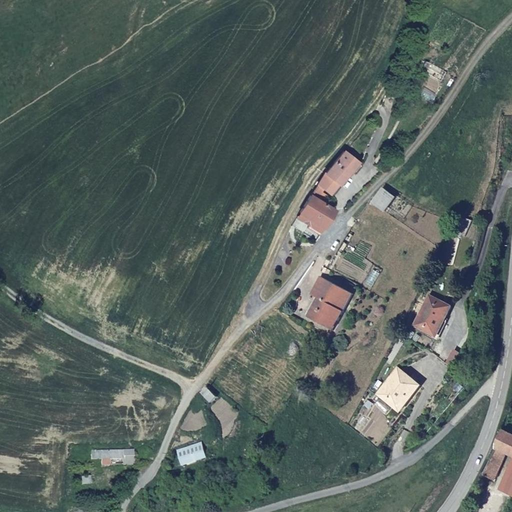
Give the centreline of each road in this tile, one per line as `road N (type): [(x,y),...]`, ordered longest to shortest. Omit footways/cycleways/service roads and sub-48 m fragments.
road 1 (unclassified): [(121,511),(154,473),(178,417),(238,333),(272,307),(427,135),(511,21)]
road 2 (unclassified): [(504,375),(404,463),(265,511)]
road 3 (track): [(193,394),(181,377),(56,323),(0,288)]
road 4 (secondary): [(504,375),(484,452),(451,511)]
